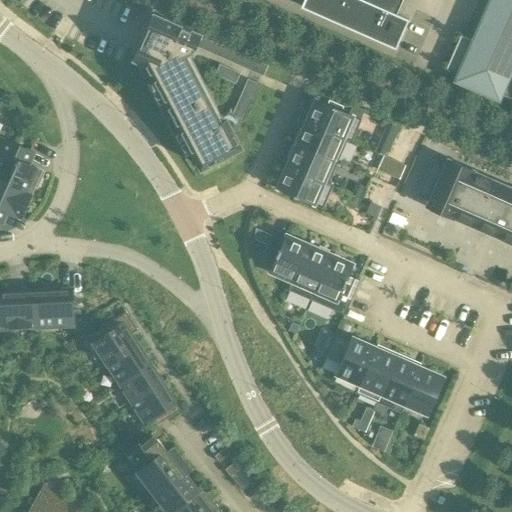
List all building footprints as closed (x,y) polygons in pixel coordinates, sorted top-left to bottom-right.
[(304,0),(302,6),(396,47),(408,19),(397,14),(402,2),(397,0),(304,0)] [(444,69),(445,70),(511,98),(511,0),(492,0),(474,41),(461,36),(446,69),(444,68),(444,69)] [(219,121),(184,55),(193,51),(195,46),(200,35),(153,14),(134,57),(146,63),(201,166),(239,146),(233,133),(226,120),(225,118),(219,121)] [(195,46),(264,76),(269,65),(200,35),(195,46)] [(236,84),(241,73),(220,64),(215,74),(236,84)] [(231,118),(226,120),(233,133),(237,131),(258,83),(248,79),(231,118)] [(348,139),(347,141),(351,143),(362,119),(358,117),(347,112),(341,110),(343,107),(330,101),(329,104),(317,99),(307,121),(348,139)] [(351,105),(347,112),(358,117),(362,110),(351,105)] [(338,162),(347,141),(348,139),(307,121),(303,130),(300,129),(295,141),(298,142),(297,144),(338,162)] [(383,170),(400,125),(388,121),(371,166),(383,170)] [(0,137),(0,179),(31,193),(34,186),(37,187),(44,172),(26,164),(31,151),(0,137)] [(328,184),(328,183),(338,162),(297,144),(296,146),(294,145),(288,156),(291,158),(287,166),(328,184)] [(418,195),(430,201),(428,206),(430,207),(429,208),(451,218),(451,216),(511,242),(511,189),(471,172),(472,170),(450,161),(449,162),(448,162),(445,166),(433,161),(418,195)] [(333,185),(328,183),(328,184),(287,166),(278,189),(322,208),(333,185)] [(31,193),(0,179),(0,220),(5,209),(21,216),(28,199),(31,193)] [(352,194),(363,199),(368,188),(357,183),(352,194)] [(371,203),(366,214),(376,218),(381,207),(371,203)] [(269,234),(256,228),(255,238),(265,243),(269,234)] [(292,281),(308,245),(286,235),(283,240),(272,235),(263,257),(274,262),(270,271),(292,281)] [(318,249),(308,245),(292,281),(288,290),(311,300),(331,255),(328,253),(330,250),(320,246),(318,249)] [(331,255),(311,300),(345,315),(360,280),(349,276),(354,265),(331,255)] [(37,327),(73,325),(72,289),(35,291),(37,327)] [(0,328),(37,327),(35,291),(0,292),(0,328)] [(126,312),(89,336),(107,363),(137,344),(131,334),(138,330),(126,312)] [(301,322),(293,319),(288,330),(296,334),(301,322)] [(360,384),(375,348),(353,338),(351,342),(336,335),(326,357),(342,364),(337,374),(359,384),(360,384)] [(137,344),(107,363),(120,383),(150,364),(137,344)] [(378,403),(399,355),(386,349),(385,352),(375,348),(360,384),(359,384),(355,393),(378,403)] [(412,360),(399,355),(378,403),(401,413),(405,404),(421,367),(411,363),(412,360)] [(150,364),(120,383),(132,402),(162,382),(150,364)] [(405,404),(427,414),(443,377),(421,367),(405,404)] [(162,382),(132,402),(146,423),(153,418),(157,425),(180,410),(162,382)] [(369,425),(356,419),(353,426),(366,432),(369,425)] [(415,435),(425,440),(430,428),(420,423),(415,435)] [(150,487),(169,511),(198,490),(197,489),(168,451),(174,446),(159,427),(125,454),(134,466),(128,479),(141,494),(150,487)] [(389,441),(378,436),(374,446),(385,450),(389,441)] [(230,444),(214,456),(219,462),(228,455),(234,462),(225,469),(230,476),(246,463),(230,444)] [(45,485),(29,511),(67,511),(66,505),(59,502),(63,495),(59,481),(45,485)] [(198,490),(169,511),(222,511),(202,485),(197,489),(198,490)]
